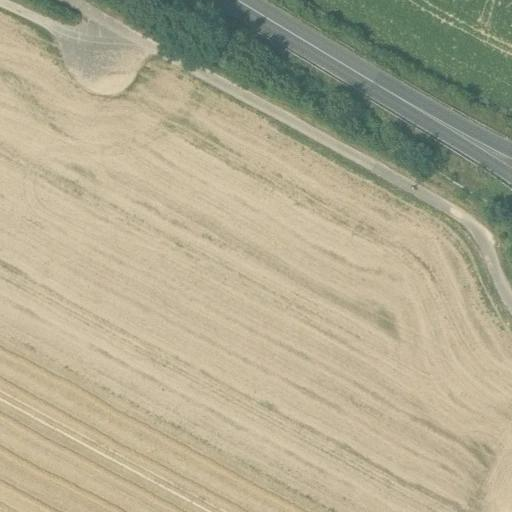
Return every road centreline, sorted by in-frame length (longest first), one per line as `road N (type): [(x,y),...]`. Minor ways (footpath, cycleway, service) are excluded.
road 1 (track): [(69,0),(442,202),(478,228),(511,295)]
road 2 (primary): [(237,0),(498,156)]
road 3 (track): [(120,30),(106,53),(81,57),(61,27),(5,0)]
